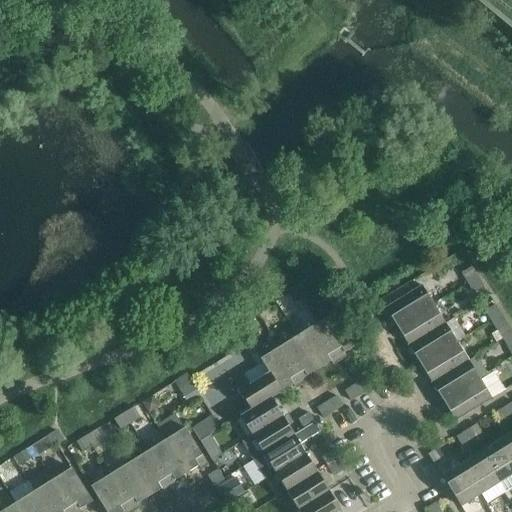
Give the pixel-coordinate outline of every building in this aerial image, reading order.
[(462,272),(468,282),(478,276),(472,266),(462,272)] [(478,276),(468,282),(474,292),(484,285),(478,276)] [(385,307),(397,326),(434,303),(422,284),(385,307)] [(397,326),(409,345),(445,322),(434,303),(397,326)] [(501,313),(495,304),(485,310),(491,320),(501,313)] [(316,323),(339,359),(346,355),(344,352),(357,344),(336,311),(316,323)] [(501,313),(491,320),(497,330),(507,323),(501,313)] [(445,322),(409,345),(420,364),(457,341),(465,336),(454,318),(446,323),(445,322)] [(332,364),(339,359),(316,323),(298,335),(318,368),(330,360),(332,364)] [(306,376),(318,368),(298,335),(279,347),(301,383),(308,379),(306,376)] [(432,382),(468,359),(457,341),(420,364),(432,382)] [(260,358),(269,372),(281,391),(292,384),(294,387),(301,383),(279,347),(260,358)] [(374,350),(364,356),(370,366),(380,360),(374,350)] [(432,382),(443,401),(480,378),(468,359),(432,382)] [(251,409),(270,398),(281,391),(269,372),(249,384),(243,373),(233,380),(251,409)] [(201,396),(187,374),(177,380),(190,402),(201,396)] [(370,388),(367,383),(364,378),(345,390),(351,400),(370,388)] [(443,401),(455,420),(492,397),(480,378),(443,401)] [(323,417),(343,405),(337,395),(317,407),(323,417)] [(282,416),(277,408),(270,398),(251,409),(240,415),(252,435),(282,416)] [(511,401),(503,407),(509,417),(511,414),(511,401)] [(134,407),(123,413),(129,423),(140,417),(134,407)] [(503,407),(493,413),(499,423),(509,417),(503,407)] [(308,412),(298,418),(304,427),(314,421),(308,412)] [(123,413),(114,418),(120,428),(129,423),(123,413)] [(157,426),(165,439),(186,472),(198,465),(200,468),(207,464),(176,414),(157,426)] [(252,435),(263,453),(293,434),(282,416),(252,435)] [(275,472),(305,453),(299,444),(320,431),(314,421),(304,427),(293,434),(263,453),(253,459),(265,478),(275,472)] [(465,430),(471,440),(481,434),(475,424),(465,430)] [(96,429),(86,436),(92,445),(102,439),(96,429)] [(37,456),(62,440),(56,430),(31,446),(37,456)] [(465,430),(456,436),(462,446),(471,440),(465,430)] [(511,431),(498,440),(511,463),(511,431)] [(86,436),(76,441),(82,451),(92,445),(86,436)] [(186,472),(165,439),(147,451),(169,487),(176,483),(174,480),(186,472)] [(511,463),(498,440),(479,452),(498,482),(504,492),(511,487),(511,463)] [(428,453),(434,463),(444,457),(438,447),(428,453)] [(31,456),(26,449),(14,456),(19,463),(31,456)] [(337,458),(332,449),(322,455),(327,465),(337,458)] [(169,487),(147,451),(128,462),(149,496),(161,488),(163,491),(169,487)] [(460,463),(479,494),(498,482),(479,452),(460,463)] [(275,472),(286,490),(317,471),(305,453),(275,472)] [(344,469),(337,458),(327,465),(334,475),(344,469)] [(149,496),(128,462),(110,474),(132,510),(139,506),(137,503),(149,496)] [(460,463),(441,475),(451,491),(463,511),(476,511),(487,506),(479,494),(460,463)] [(92,501),(72,467),(52,480),(72,511),(80,511),(81,511),(79,509),(92,501)] [(223,479),(217,469),(207,475),(214,485),(223,479)] [(328,490),(317,471),(286,490),(298,509),(328,490)] [(129,511),(132,510),(110,474),(90,486),(106,511),(122,511),(124,511),(129,511)] [(225,483),(217,489),(225,502),(233,497),(243,491),(235,478),(225,483)] [(72,511),(52,480),(33,491),(45,511),(72,511)] [(298,509),(299,511),(336,511),(340,509),(328,490),(298,509)] [(45,511),(33,491),(14,503),(19,511),(45,511)] [(435,502),(425,508),(427,511),(440,511),(441,511),(435,502)] [(19,511),(14,503),(0,511),(19,511)]
